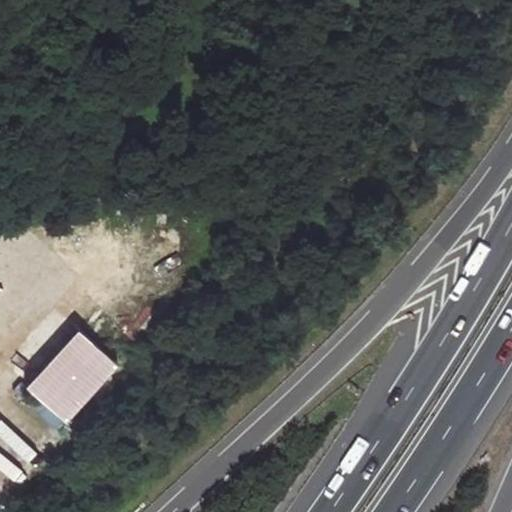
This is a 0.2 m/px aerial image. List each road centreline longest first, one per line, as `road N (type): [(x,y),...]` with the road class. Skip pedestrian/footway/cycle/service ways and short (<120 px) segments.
road 1 (motorway): [(511,159),(370,329),(175,511)]
road 2 (motorway): [(511,225),(330,511)]
road 3 (motorway): [(394,511),(511,328)]
